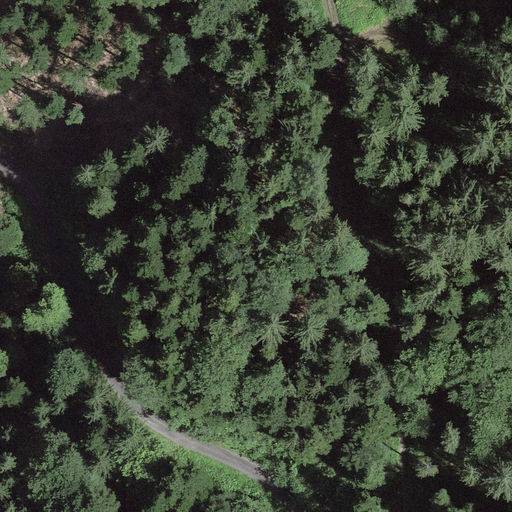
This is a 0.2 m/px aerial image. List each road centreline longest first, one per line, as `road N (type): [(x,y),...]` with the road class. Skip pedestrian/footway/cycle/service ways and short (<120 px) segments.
road 1 (track): [(409,511),(382,287),(330,158),(335,61),(327,0)]
road 2 (track): [(307,511),(260,470),(189,444),(120,385),(93,349),(32,190),(0,160)]
road 3 (track): [(511,111),(385,29),(356,38),(333,113)]
